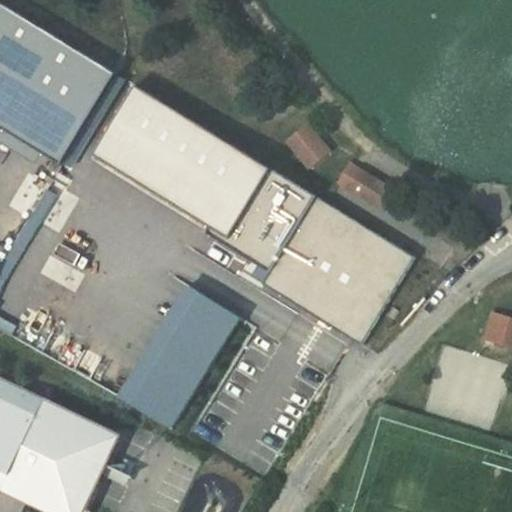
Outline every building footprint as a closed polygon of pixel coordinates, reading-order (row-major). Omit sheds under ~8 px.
[(0,120),(73,164),(124,78),(0,4),(0,120)] [(424,260),(326,200),(144,88),(100,158),(282,270),(272,286),(370,346),(424,260)] [(308,125),(289,141),(311,168),(330,152),(308,125)] [(371,177),(360,170),(350,187),(361,194),(371,177)] [(397,193),(371,177),(361,194),(387,210),(397,193)] [(511,317),(508,317),(499,343),(511,347),(511,317)] [(113,437),(0,383),(0,471),(11,477),(5,489),(29,501),(34,490),(74,508),(92,470),(97,473),(113,437)] [(74,508),(34,490),(29,501),(52,511),(79,511),(97,473),(92,470),(74,508)]
